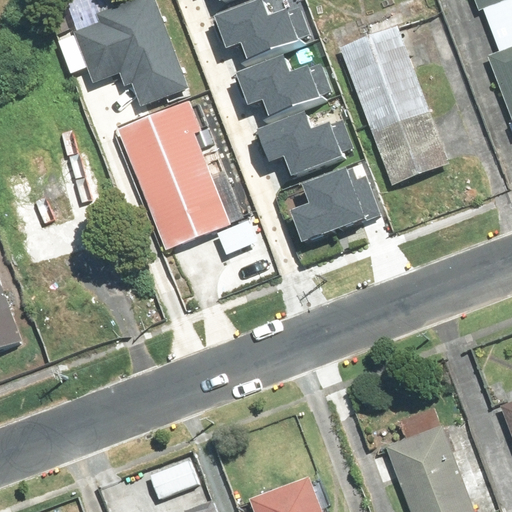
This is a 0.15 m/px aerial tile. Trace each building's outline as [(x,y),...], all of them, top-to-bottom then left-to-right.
[(81,31),(98,82),(125,72),(129,83),(138,80),(146,103),(191,88),(161,0),(139,0),(102,13),(105,22),(81,31)] [(256,0),(220,13),(233,48),(254,41),(260,59),(319,38),(306,3),(277,13),(272,0),(256,0)] [(492,59),(511,110),(511,0),(478,0),(484,14),(488,12),(505,54),(492,59)] [(344,51),(397,189),(456,166),(403,28),(344,51)] [(240,70),(252,105),(273,98),(280,115),(338,94),(326,60),(297,70),(290,52),(240,70)] [(124,134),(173,255),(239,229),(202,138),(208,136),(196,105),(124,134)] [(263,125),(276,160),(296,153),(303,171),(357,152),(345,117),(320,125),(313,107),(263,125)] [(0,174),(27,272),(123,247),(95,145),(55,156),(62,182),(37,189),(31,166),(0,174)] [(296,209),(309,242),(384,212),(369,173),(358,177),(354,166),(308,184),(315,202),(296,209)] [(0,355),(28,345),(0,271),(0,355)] [(479,511),(447,428),(391,449),(414,511),(479,511)] [(164,502),(204,487),(195,463),(155,478),(164,502)] [(327,511),(315,480),(255,503),(258,511),(327,511)] [(221,511),(218,503),(195,511),(221,511)]
